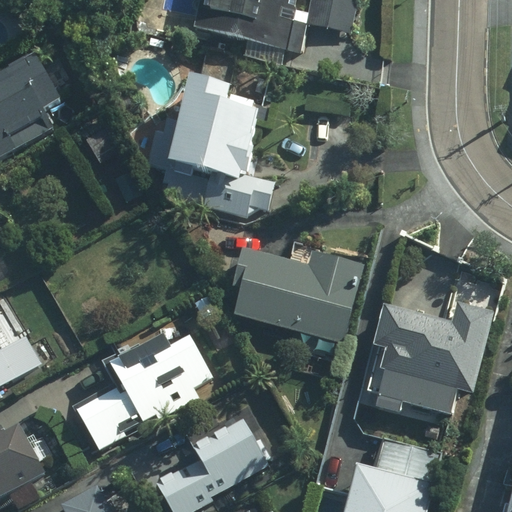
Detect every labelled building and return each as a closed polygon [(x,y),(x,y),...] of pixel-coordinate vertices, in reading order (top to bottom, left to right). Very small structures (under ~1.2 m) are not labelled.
[(214,0),(208,40),(306,55),(311,27),(354,34),(359,0),(214,0)] [(71,104),(43,58),(0,84),(0,167),(24,153),(15,138),(71,104)] [(248,95),(209,86),(181,203),(255,221),(257,214),(275,218),(281,195),(261,191),(277,123),(243,115),(248,95)] [(334,379),(349,383),(361,342),(351,340),(366,288),(361,287),(367,266),(322,254),(317,270),(251,251),(240,293),(250,296),(245,317),(343,344),(334,379)] [(462,326),(390,308),(380,350),(394,353),(381,405),(458,423),(464,400),(478,403),(499,316),(466,308),(462,326)] [(108,454),(203,402),(198,393),(223,380),(202,342),(196,345),(181,317),(160,328),(167,342),(115,370),(128,395),(88,416),(108,454)] [(0,359),(0,394),(48,369),(34,342),(0,359)] [(172,511),(199,511),(280,461),(251,416),(196,450),(205,464),(160,492),(172,511)] [(0,509),(54,480),(26,428),(15,434),(9,424),(0,428),(0,509)] [(435,511),(450,452),(385,436),(377,470),(365,467),(356,506),(323,498),(319,511),(435,511)] [(67,510),(68,511),(120,511),(106,487),(67,510)]
